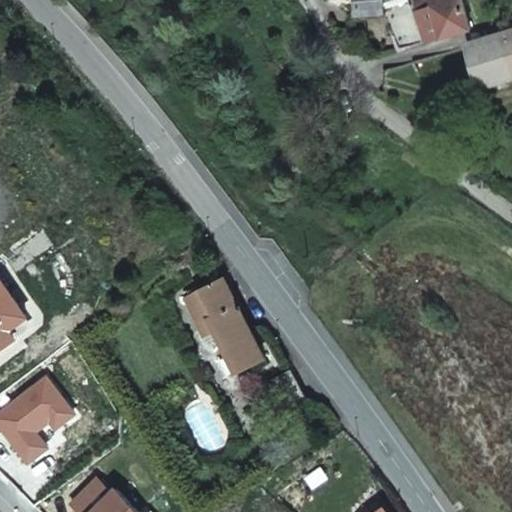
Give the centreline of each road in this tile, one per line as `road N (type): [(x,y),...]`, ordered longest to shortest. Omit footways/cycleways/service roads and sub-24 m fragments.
road 1 (residential): [(426,511),(145,128),(31,0)]
road 2 (residential): [(306,0),(376,99),(511,209)]
